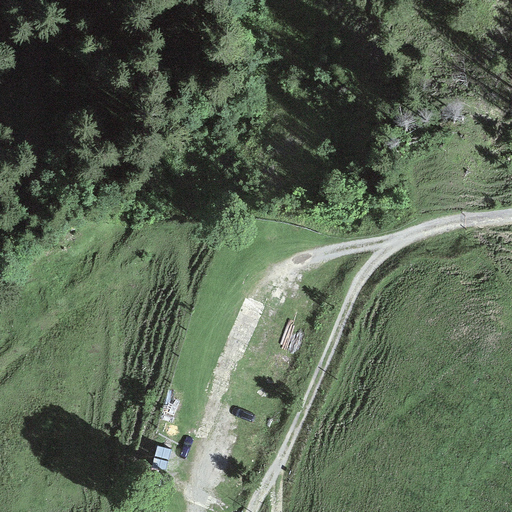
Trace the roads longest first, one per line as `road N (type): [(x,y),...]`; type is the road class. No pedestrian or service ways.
road 1 (track): [(408,235),(303,261),(267,287),(192,478),(194,511)]
road 2 (track): [(408,235),(361,274),(279,459)]
